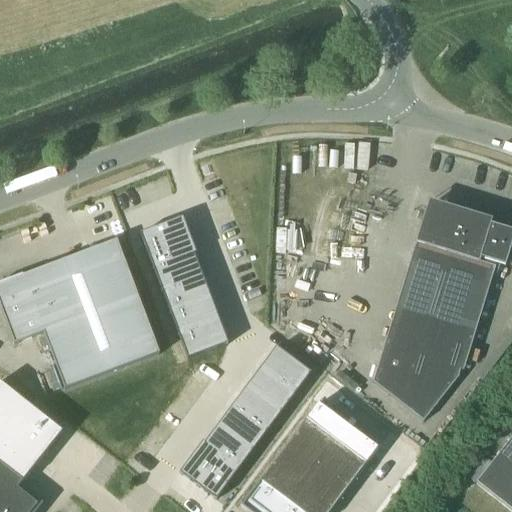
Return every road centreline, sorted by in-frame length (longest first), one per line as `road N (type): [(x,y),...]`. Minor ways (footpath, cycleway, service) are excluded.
road 1 (unclassified): [(0,209),(218,126),(390,102)]
road 2 (tertiary): [(511,142),(390,102)]
